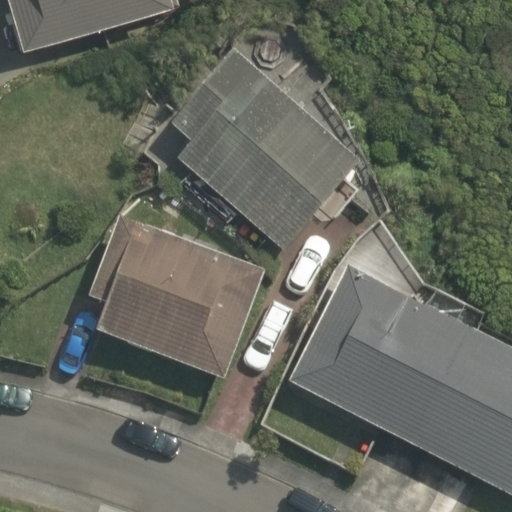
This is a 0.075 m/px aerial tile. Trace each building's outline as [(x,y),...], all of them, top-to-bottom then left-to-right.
[(23,43),(169,0),(0,0),(0,11),(13,8),(23,43)] [(180,162),(286,255),(363,167),(237,57),(174,128),(194,146),(180,162)] [(99,333),(227,382),(269,274),(123,218),(91,301),(109,307),(99,333)] [(378,432),(416,451),(474,337),(347,272),(288,386),(378,432)] [(416,451),(511,500),(511,356),(474,337),(416,451)]
